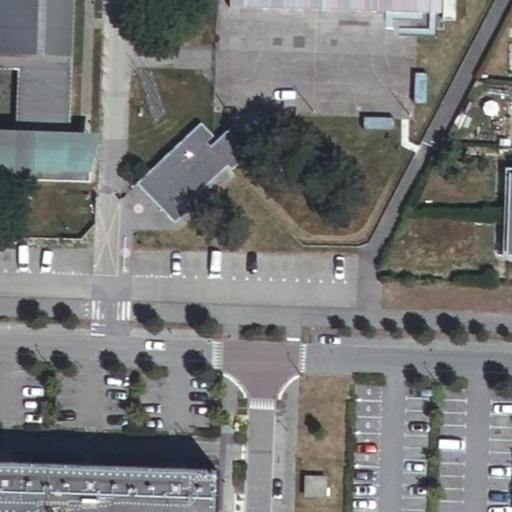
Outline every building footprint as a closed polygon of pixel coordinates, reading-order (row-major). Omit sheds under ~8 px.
[(71,139),(76,0),(0,0),(0,74),(22,75),(20,136),(20,150),(71,152),(71,139)] [(232,171),(256,148),(234,124),(210,147),(206,143),(213,136),(202,124),(138,184),(175,224),(191,209),(187,205),(228,166),(232,171)] [(0,183),(92,186),(94,139),(71,139),(71,152),(20,150),(20,136),(0,135),(0,183)] [(219,343),(220,332),(189,331),(189,341),(219,343)] [(0,511),(218,511),(220,475),(0,466),(0,511)] [(326,499),(327,478),(307,477),(306,498),(326,499)]
